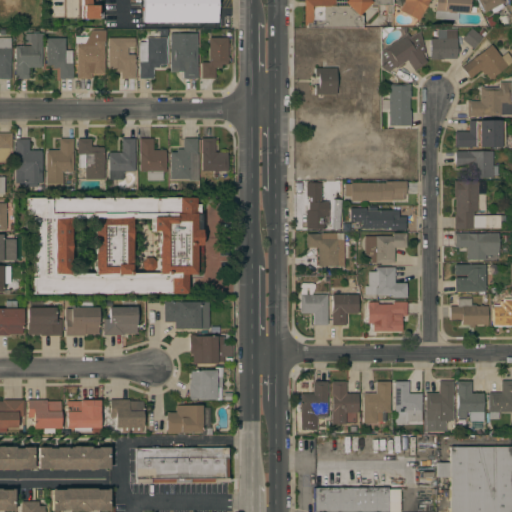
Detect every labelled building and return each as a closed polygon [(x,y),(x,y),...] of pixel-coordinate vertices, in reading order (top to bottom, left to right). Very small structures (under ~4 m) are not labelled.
[(80,0),(89,0),(89,5),(96,5),(96,18),(80,18),(80,0)] [(217,0),(217,24),(142,24),(142,0),(217,0)] [(390,0),(391,15),(385,15),(385,6),(369,6),(368,5),(359,15),(361,17),(361,28),(334,29),(305,29),(305,25),(302,25),(302,0),(334,0),(334,6),(346,7),(342,3),(344,0),(390,0)] [(427,0),(417,20),(397,10),(402,0),(427,0)] [(435,0),(468,0),(467,13),(457,13),(456,20),(433,18),(435,0)] [(475,0),(500,0),(502,2),(501,3),(503,7),(498,10),(499,13),(494,16),(489,8),(482,12),(475,0)] [(498,18),(505,16),(508,23),(501,25),(498,18)] [(485,20),(490,17),(494,24),(489,27),(485,20)] [(481,37),(472,48),(461,39),(470,28),(481,37)] [(478,33),(482,29),(486,33),(482,37),(478,33)] [(105,30),(105,42),(103,42),(103,74),(90,74),(90,79),(76,79),(76,43),(74,43),(74,37),(87,36),(90,30),(105,30)] [(455,48),(458,48),(458,53),(455,53),(455,58),(442,58),(442,59),(429,59),(429,39),(436,39),(436,30),(445,30),(455,30),(455,48)] [(14,46),(29,46),(29,33),(32,33),(32,31),(37,31),(37,33),(41,33),(41,65),(40,65),(40,68),(28,68),(28,79),(14,79),(14,46)] [(421,55),(426,62),(413,71),(406,60),(395,68),(394,67),(387,72),(380,68),(380,52),(406,34),(409,38),(419,31),(424,52),(421,55)] [(196,78),(182,78),(182,72),(169,72),(169,33),(196,34),(196,78)] [(10,79),(0,79),(0,37),(9,37),(10,79)] [(45,38),(71,38),(71,63),(72,63),(72,79),(58,79),(58,68),(51,68),(51,65),(45,65),(45,38)] [(134,79),(120,79),(120,72),(113,72),(113,69),(107,69),(107,38),(134,38),(134,79)] [(165,64),(158,64),(158,68),(152,68),(152,79),(138,79),(138,63),(146,63),(146,62),(139,62),(139,42),(146,42),(146,38),(165,38),(165,64)] [(226,64),(220,64),(220,68),(214,68),(214,79),(200,78),(200,62),(208,62),(208,38),(226,38),(226,64)] [(500,57),(505,52),(511,60),(493,76),(494,77),(490,81),(484,74),(483,75),(479,70),(471,77),(472,79),(470,80),(460,68),(482,50),(479,46),(486,40),(500,57)] [(335,68),(335,94),(314,94),(314,85),(317,85),(317,77),(314,77),(314,68),(335,68)] [(466,101),(469,101),(478,101),(479,87),(483,87),(497,88),(498,82),(509,82),(509,101),(511,101),(511,115),(501,115),(501,116),(483,116),(483,117),(469,117),(466,117),(466,101)] [(409,84),(409,98),(408,98),(408,110),(410,110),(410,127),(387,127),(387,84),(409,84)] [(474,121),(475,148),(453,148),(453,131),(467,131),(467,121),(474,121)] [(503,147),(478,148),(478,122),(502,121),(503,147)] [(10,148),(9,148),(9,152),(1,152),(1,148),(0,148),(0,133),(11,133),(10,148)] [(46,150),(58,150),(58,138),(72,138),(72,172),(62,172),(62,190),(46,190),(46,150)] [(169,152),(175,152),(175,149),(182,149),(182,138),(196,138),(196,153),(197,153),(197,181),(187,181),(187,179),(169,179),(169,152)] [(200,138),(214,138),(214,152),(226,152),(226,155),(227,155),(227,171),(217,171),(217,173),(212,173),(212,171),(200,171),(200,138)] [(14,139),(28,139),(28,150),(41,150),(41,183),(36,183),(36,187),(23,187),(23,183),(14,183),(14,139)] [(77,155),(76,155),(76,139),(90,139),(90,146),(96,147),(102,147),(102,148),(103,148),(103,179),(84,179),(84,168),(77,168),(77,155)] [(107,156),(108,156),(108,153),(120,153),(120,139),(134,139),(134,171),(122,171),(122,180),(107,180),(107,156)] [(138,139),(152,139),(152,150),(164,150),(164,152),(165,152),(165,171),(162,171),(162,181),(146,181),(146,172),(138,172),(138,139)] [(491,151),(491,166),(496,166),(496,175),(491,175),(491,178),(467,178),(467,165),(456,165),(456,166),(454,166),(454,151),(491,151)] [(384,183),(384,181),(405,181),(405,195),(403,195),(403,200),(379,200),(379,201),(349,201),(349,196),(344,196),(344,184),(350,184),(350,183),(384,183)] [(453,215),(454,215),(454,198),(453,198),(453,181),(484,181),(484,210),(476,210),(476,211),(472,211),(472,215),(504,215),(504,222),(499,222),(499,228),(472,228),(472,229),(457,229),(453,229),(453,215)] [(305,211),(307,211),(307,197),(305,197),(305,183),(320,183),(320,202),(327,202),(327,217),(324,217),(324,229),(305,229),(305,211)] [(32,278),(36,278),(36,275),(32,275),(32,218),(36,218),(36,214),(26,214),(26,198),(44,198),(44,199),(50,199),(50,202),(52,202),(52,197),(195,198),(195,205),(199,205),(199,214),(199,230),(200,230),(200,245),(195,245),(195,274),(187,274),(187,294),(114,294),(114,291),(111,291),(111,294),(32,294),(32,278)] [(365,208),(365,211),(378,211),(378,210),(397,210),(397,217),(405,217),(405,230),(389,230),(389,228),(361,228),(361,222),(349,222),(349,208),(365,208)] [(343,259),(339,259),(339,266),(317,266),(317,248),(305,248),(305,234),(318,234),(318,233),(336,233),(336,239),(343,239),(343,259)] [(391,236),(391,233),(405,233),(405,248),(393,248),(393,263),(363,263),(363,236),(391,236)] [(497,233),(497,255),(484,255),(484,260),(466,260),(466,247),(453,247),(453,233),(497,233)] [(0,234),(2,234),(2,239),(14,239),(14,261),(0,261),(0,234)] [(484,264),(484,265),(495,265),(495,275),(484,275),(484,292),(453,292),(453,278),(465,278),(465,275),(453,275),(453,265),(484,264)] [(0,292),(0,266),(8,266),(8,282),(2,282),(2,292),(0,292)] [(393,267),(393,283),(405,283),(405,298),(391,298),(391,295),(374,295),(374,294),(364,294),(364,288),(365,288),(365,286),(367,286),(367,272),(374,272),(374,267),(393,267)] [(326,295),(326,325),(312,325),(312,313),(299,313),(299,286),(300,285),(300,283),(302,283),(306,284),(309,283),(311,283),(314,285),(314,286),(313,288),(312,291),(311,294),(326,295)] [(357,295),(356,313),(344,313),(344,325),(330,325),(330,295),(357,295)] [(456,306),(456,298),(470,298),(470,306),(487,306),(486,325),(473,325),(473,328),(468,328),(468,325),(460,325),(460,321),(448,320),(448,306),(456,306)] [(511,326),(492,326),(492,308),(505,307),(504,299),(511,300),(511,326)] [(0,308),(4,308),(4,301),(15,301),(15,308),(22,308),(22,325),(21,325),(21,334),(8,335),(8,336),(0,336),(0,308)] [(102,320),(103,320),(103,319),(108,319),(108,307),(121,307),(121,301),(135,301),(136,334),(123,334),(123,335),(102,335),(102,320)] [(207,302),(207,328),(198,328),(198,329),(174,329),(174,322),(163,322),(163,301),(207,302)] [(64,309),(70,309),(70,308),(78,307),(78,302),(91,302),(92,307),(97,307),(97,334),(83,334),(83,336),(64,336),(64,309)] [(405,316),(393,316),(393,331),(374,331),(374,304),(391,304),(391,302),(405,302),(405,316)] [(26,307),(54,308),(53,319),(60,319),(60,336),(40,336),(40,335),(26,335),(26,307)] [(188,335),(194,335),(194,337),(222,337),(222,345),(231,345),(231,357),(222,357),(222,364),(191,364),(191,354),(188,354),(188,335)] [(188,385),(188,371),(214,371),(214,377),(220,377),(220,387),(214,387),(214,399),(188,400),(188,385)] [(345,394),(357,393),(357,413),(356,413),(356,417),(344,417),(344,424),(330,424),(330,382),(344,381),(345,394)] [(389,412),(380,412),(380,421),(375,421),(375,423),(362,423),(362,393),(375,394),(375,381),(389,382),(389,412)] [(420,422),(405,422),(405,413),(393,412),(393,381),(407,381),(407,394),(420,394),(420,422)] [(451,421),(444,421),(444,432),(424,432),(424,393),(437,393),(437,381),(451,381),(451,421)] [(456,381),(470,381),(470,393),(482,393),(482,421),(468,421),(468,412),(465,412),(465,419),(456,419),(456,381)] [(511,412),(498,412),(498,419),(488,419),(488,412),(487,412),(487,393),(500,393),(500,381),(511,381),(511,412)] [(299,394),(312,394),(312,382),(326,382),(326,417),(325,417),(325,429),(316,429),(316,430),(299,430),(299,394)] [(0,401),(1,401),(1,400),(22,400),(23,417),(15,417),(15,419),(20,418),(20,424),(16,424),(16,428),(5,428),(5,432),(0,432),(0,401)] [(26,400),(45,400),(45,401),(59,401),(59,429),(53,429),(53,434),(42,434),(42,429),(31,429),(31,418),(26,418),(26,400)] [(108,400),(128,400),(128,401),(142,401),(142,433),(121,433),(120,428),(114,428),(114,417),(108,417),(108,400)] [(65,401),(99,401),(99,428),(90,428),(90,432),(72,432),(72,428),(65,428),(65,401)] [(165,412),(175,412),(175,406),(200,406),(200,433),(165,433),(165,412)] [(0,447),(32,447),(32,469),(0,469),(0,447)] [(107,447),(107,469),(36,469),(36,447),(107,447)] [(448,511),(448,447),(510,447),(510,511),(448,511)] [(227,448),(227,482),(134,483),(134,448),(227,448)] [(413,459),(413,451),(433,451),(434,458),(413,459)] [(435,478),(435,464),(447,463),(447,478),(435,478)] [(386,488),(386,489),(399,489),(399,511),(312,511),(312,488),(386,488)] [(0,489),(13,489),(13,511),(0,511),(0,489)] [(107,489),(108,511),(50,511),(50,489),(107,489)] [(43,510),(44,510),(44,511),(19,511),(19,502),(37,502),(37,506),(43,506),(43,510)]
